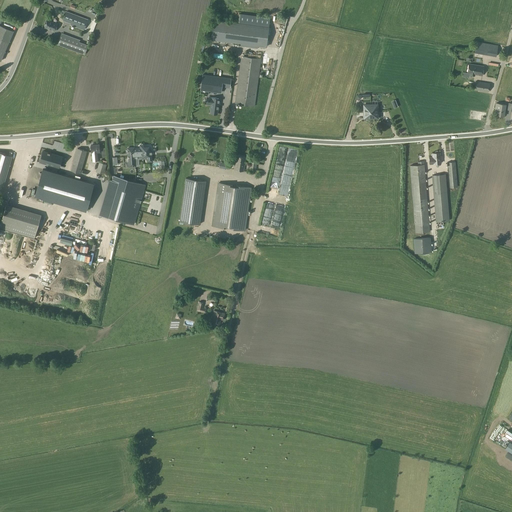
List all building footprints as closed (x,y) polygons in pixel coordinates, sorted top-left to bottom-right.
[(84,30),(87,19),(66,11),(63,19),(71,22),(70,25),(84,30)] [(0,60),(1,61),(13,31),(0,25),(0,24),(3,19),(0,17),(0,60)] [(214,19),(211,39),(266,47),(268,27),(214,19)] [(53,30),(56,23),(48,20),(46,24),(45,24),(44,26),(45,26),(45,27),(53,30)] [(79,42),(80,40),(66,35),(63,43),(58,41),(57,44),(84,54),(88,45),(79,42)] [(496,57),(498,45),(476,41),(474,53),(496,57)] [(235,103),(261,106),(267,60),(241,56),(235,103)] [(475,74),(482,75),(483,66),(469,64),(467,73),(469,73),(469,75),(475,75),(475,74)] [(484,65),(484,79),(497,78),(496,64),(484,65)] [(458,75),(458,73),(461,73),(462,67),(454,66),(453,74),(458,75)] [(203,75),(201,90),(220,92),(222,78),(203,75)] [(447,79),(446,88),(461,89),(461,79),(447,79)] [(490,83),(475,80),(474,89),(488,92),(490,83)] [(217,114),(218,109),(219,109),(220,101),(218,101),(219,98),(212,97),(208,97),(208,100),(207,101),(208,101),(207,105),(210,105),(211,104),(212,104),(211,113),(217,114)] [(496,115),(504,116),(506,104),(496,103),(495,108),(497,108),(496,115)] [(364,118),(371,118),(371,112),(372,112),(372,106),(371,106),(370,104),(364,105),(364,118)] [(97,151),(100,151),(99,144),(91,145),(91,152),(92,152),(93,160),(97,160),(97,151)] [(135,158),(141,157),(141,158),(148,158),(148,161),(152,161),(152,154),(149,154),(149,146),(143,147),(143,144),(139,144),(139,148),(134,149),(135,158)] [(39,148),(35,159),(56,165),(59,154),(39,148)] [(77,148),(71,171),(85,175),(86,175),(87,172),(83,170),(82,173),(81,172),(87,150),(77,148)] [(439,151),(438,151),(437,150),(436,151),(435,151),(435,153),(432,153),(433,156),(430,157),(430,163),(433,163),(441,163),(440,158),(441,158),(441,155),(440,155),(440,152),(439,152),(439,151)] [(0,191),(1,192),(12,156),(0,152),(0,191)] [(234,170),(243,171),(246,157),(236,156),(235,156),(235,160),(236,160),(234,170)] [(103,174),(107,161),(101,159),(99,162),(96,172),(103,174)] [(249,172),(255,173),(257,162),(251,160),(249,172)] [(430,239),(430,231),(424,161),(418,161),(418,164),(410,165),(416,240),(430,239)] [(447,162),(447,167),(448,171),(449,187),(458,186),(455,161),(447,162)] [(42,169),(35,196),(86,211),(94,184),(45,170),(42,169)] [(433,175),(437,221),(449,220),(445,174),(433,175)] [(102,215),(133,224),(145,184),(114,175),(102,215)] [(204,192),(206,181),(186,178),(185,185),(194,187),(194,190),(204,192)] [(250,187),(236,185),(236,186),(232,186),(233,184),(219,182),(213,226),(244,230),(250,187)] [(5,207),(0,224),(0,228),(8,230),(14,209),(5,207)] [(274,207),(270,227),(279,229),(283,208),(274,207)] [(75,226),(76,222),(62,221),(62,230),(72,231),(72,226),(75,226)] [(92,228),(89,228),(89,233),(101,234),(102,228),(98,228),(98,225),(92,224),(92,228)] [(415,253),(432,252),(431,244),(430,244),(417,245),(415,246),(414,246),(415,253)] [(197,311),(205,313),(206,309),(202,308),(203,303),(199,302),(197,311)] [(221,319),(223,320),(224,313),(223,313),(214,311),(211,322),(220,324),(221,319)] [(498,453),(503,459),(507,455),(502,450),(498,453)]
